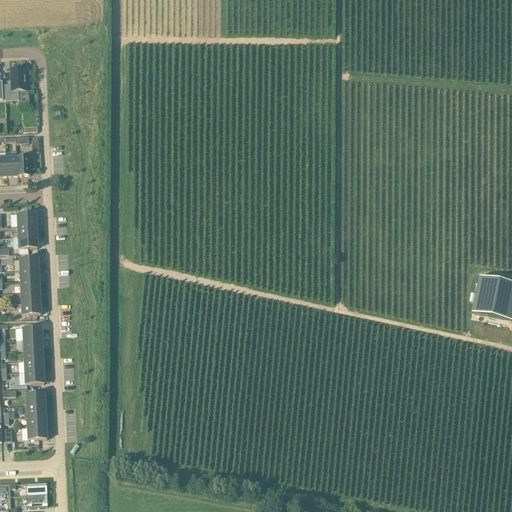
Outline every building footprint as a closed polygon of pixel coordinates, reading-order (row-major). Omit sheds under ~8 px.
[(10,87),(4,87),(5,103),(18,102),(18,93),(26,93),(25,71),(9,72),(10,87)] [(6,161),(7,179),(17,178),(16,160),(6,161)] [(28,160),(16,160),(17,178),(29,178),(29,171),(35,171),(34,160),(28,160)] [(17,217),(18,229),(36,228),(35,216),(17,217)] [(36,239),(37,239),(36,228),(18,229),(18,239),(25,239),(36,239)] [(19,251),(37,251),(36,239),(25,239),(18,239),(13,240),(14,249),(15,251),(19,251)] [(20,273),(38,272),(37,260),(37,261),(19,262),(20,273)] [(20,284),(38,283),(38,273),(38,272),(20,273),(20,284)] [(472,315),(511,322),(511,320),(511,285),(479,279),(472,315)] [(21,294),(21,295),(39,294),(38,283),(20,284),(21,294)] [(21,295),(21,306),(39,305),(39,294),(21,295)] [(39,305),(21,306),(16,306),(17,318),(22,318),(40,317),(39,305)] [(23,331),(23,342),(41,341),(41,330),(23,331)] [(23,343),(24,353),(42,352),(41,342),(41,341),(23,342),(23,343)] [(24,353),(24,364),(42,363),(42,353),(42,352),(24,353)] [(24,364),(25,374),(43,374),(42,363),(24,364)] [(43,374),(25,374),(25,375),(25,387),(43,386),(43,374)] [(26,397),(26,409),(44,408),(44,396),(26,397)] [(44,408),(26,409),(24,409),(25,419),(27,419),(45,418),(44,408)] [(27,420),(27,430),(45,429),(45,419),(45,418),(27,419),(27,420)] [(45,429),(27,430),(27,431),(28,442),(45,441),(45,442),(46,442),(45,431),(45,429)] [(25,486),(26,498),(47,497),(46,485),(25,486)] [(26,498),(27,509),(48,508),(47,497),(26,498)] [(50,498),(51,508),(59,508),(58,497),(50,498)]
